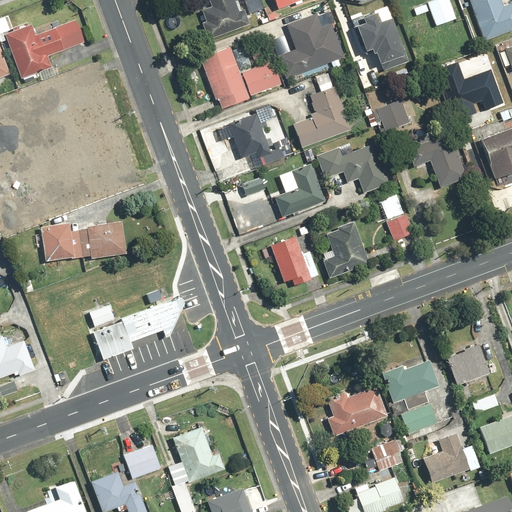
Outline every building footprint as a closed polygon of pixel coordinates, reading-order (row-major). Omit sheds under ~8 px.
[(238,12),(233,0),(209,0),(211,6),(201,9),(204,20),(201,21),(207,39),(249,25),(244,10),(238,12)] [(274,0),(278,9),(300,0),(274,0)] [(456,20),(448,0),(430,0),(426,2),(426,4),(413,9),(415,15),(429,11),(435,27),(456,20)] [(464,0),(462,1),(465,8),(470,6),(484,42),(511,30),(511,0),(502,4),(501,0),(464,0)] [(276,56),(286,80),(329,62),(332,69),(341,65),(338,58),(343,56),(330,24),(322,27),(316,12),(286,25),(295,48),(276,56)] [(364,19),(366,25),(362,27),(362,29),(356,32),(361,46),(363,45),(365,49),(371,47),(372,51),(376,50),(384,71),(408,63),(391,18),(378,23),(375,15),(364,19)] [(12,32),(4,35),(20,79),(51,67),(47,56),(83,43),(75,20),(35,35),(31,25),(27,26),(26,23),(11,28),(12,32)] [(511,45),(503,49),(511,72),(511,71),(511,45)] [(228,48),(198,61),(214,101),(216,100),(220,109),(248,98),(228,48)] [(0,78),(9,75),(0,49),(0,78)] [(454,118),(475,110),(472,101),(481,98),(484,107),(501,101),(489,67),(462,76),(456,59),(436,67),(454,118)] [(282,84),(272,60),(241,72),(251,96),(282,84)] [(33,137),(39,153),(84,134),(78,118),(94,111),(83,84),(32,105),(40,125),(44,123),(48,131),(33,137)] [(308,95),(315,111),(309,113),(311,117),(291,125),(301,149),(348,129),(330,85),(308,95)] [(0,118),(6,116),(8,121),(32,112),(22,88),(0,97),(0,118)] [(384,133),(409,122),(398,99),(374,109),(384,133)] [(260,165),(293,154),(289,144),(268,151),(255,113),(228,122),(240,158),(256,152),(260,165)] [(485,131),(477,135),(496,179),(511,173),(511,175),(511,126),(488,137),(485,131)] [(426,141),(424,135),(412,139),(414,146),(405,149),(412,167),(429,161),(440,189),(468,178),(453,142),(435,149),(431,139),(426,141)] [(44,174),(56,203),(73,196),(77,207),(97,199),(93,188),(120,177),(109,150),(92,157),(89,147),(68,155),(71,164),(44,174)] [(339,147),(315,156),(323,179),(343,172),(347,184),(358,180),(363,194),(389,186),(377,151),(362,156),(360,149),(342,155),(339,147)] [(309,163),(286,172),(292,189),(273,196),(281,218),(324,201),(309,163)] [(412,184),(405,169),(397,173),(404,188),(412,184)] [(19,185),(0,192),(0,202),(10,230),(33,221),(19,185)] [(402,215),(403,214),(395,194),(379,201),(387,221),(402,215)] [(414,233),(405,213),(402,215),(387,221),(385,222),(393,242),(414,233)] [(87,226),(90,259),(123,255),(120,222),(87,226)] [(351,223),(324,234),(331,250),(319,255),(328,278),(367,262),(351,223)] [(69,224),(40,228),(44,262),(82,257),(79,230),(70,232),(69,224)] [(292,286),(318,276),(308,250),(300,253),(293,235),(268,244),(283,282),(290,279),(292,286)] [(67,262),(67,271),(83,272),(83,263),(67,262)] [(151,305),(169,296),(165,285),(146,295),(151,305)] [(174,299),(88,331),(99,362),(130,350),(127,342),(155,332),(158,340),(185,330),(174,299)] [(105,302),(85,309),(92,327),(112,319),(105,302)] [(0,335),(0,377),(13,373),(14,376),(18,374),(19,376),(34,370),(23,340),(12,344),(10,338),(7,340),(5,336),(1,337),(1,335),(0,335)] [(489,373),(478,343),(445,356),(457,385),(489,373)] [(408,411),(428,403),(424,391),(439,385),(428,359),(405,369),(403,365),(381,374),(393,404),(403,399),(408,411)] [(0,398),(17,391),(12,380),(0,385),(0,398)] [(346,392),(326,399),(331,415),(325,417),(331,434),(386,415),(376,385),(347,396),(346,392)] [(475,413),(498,405),(494,394),(471,403),(475,413)] [(408,435),(437,423),(428,403),(408,411),(399,415),(408,435)] [(489,455),(511,444),(511,414),(477,429),(489,455)] [(179,462),(166,467),(174,487),(170,489),(179,511),(196,511),(191,498),(193,497),(188,484),(224,470),(217,452),(209,455),(204,442),(208,441),(202,425),(170,438),(179,462)] [(421,458),(431,483),(468,469),(469,471),(480,467),(472,446),(461,450),(454,433),(437,440),(441,450),(421,458)] [(402,451),(398,438),(369,449),(378,472),(402,463),(398,453),(402,451)] [(132,477),(160,467),(152,444),(123,455),(132,477)] [(126,511),(146,511),(134,480),(122,484),(117,471),(89,482),(101,511),(107,511),(124,505),(126,511)] [(360,511),(378,511),(404,502),(394,476),(353,493),(360,511)] [(86,511),(73,479),(46,491),(50,501),(24,511),(86,511)] [(209,511),(253,511),(244,487),(206,503),(209,511)] [(511,511),(511,508),(507,496),(465,511),(511,511)]
